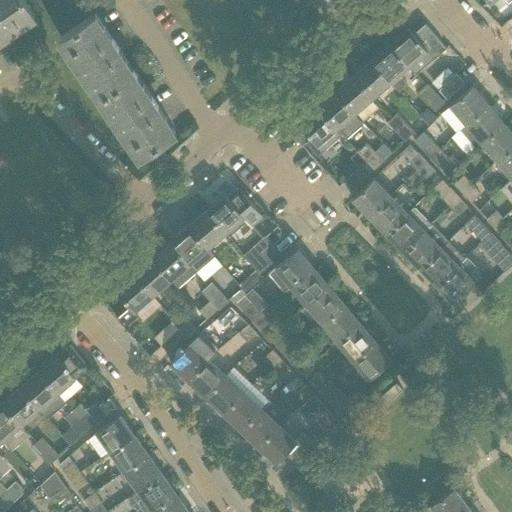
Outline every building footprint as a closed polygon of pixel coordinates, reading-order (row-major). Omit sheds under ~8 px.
[(24,0),(0,0),(0,39),(35,16),(24,0)] [(60,37),(100,96),(135,72),(96,13),(60,37)] [(408,29),(390,44),(409,66),(428,50),(435,58),(446,47),(425,23),(414,33),(408,27),(407,28),(408,29)] [(390,44),(372,60),(391,82),(399,91),(408,83),(400,74),(409,66),(390,44)] [(372,60),(354,76),(373,98),(391,82),(372,60)] [(135,72),(100,96),(139,154),(175,130),(135,72)] [(455,74),(438,90),(447,99),(464,82),(457,75),(455,74)] [(354,76),(335,92),(359,119),(362,122),(379,107),(378,107),(371,99),(373,98),(354,76)] [(428,85),(418,94),(426,102),(435,93),(428,85)] [(452,104),(467,122),(487,105),(472,87),(473,86),(473,85),(450,104),(451,105),(452,104)] [(335,92),(318,107),(342,135),(359,119),(335,92)] [(435,93),(426,102),(435,111),(444,102),(435,93)] [(476,145),(482,140),(503,123),(487,105),(467,122),(460,127),(476,145)] [(299,121),(298,122),(313,139),(308,144),(318,155),(342,135),(318,107),(300,122),(299,121)] [(396,114),(387,122),(395,131),(404,122),(396,114)] [(404,122),(395,131),(404,139),(412,131),(404,122)] [(482,140),(498,159),(511,146),(511,133),(503,123),(482,140)] [(421,149),(429,158),(439,149),(431,140),(421,149)] [(366,142),(357,151),(357,152),(365,160),(373,152),(375,151),(366,142)] [(511,146),(498,159),(511,175),(511,146)] [(439,149),(429,158),(438,167),(448,158),(439,149)] [(373,152),(365,160),(374,169),(383,160),(375,151),(373,152)] [(408,161),(416,170),(426,161),(418,152),(408,161)] [(426,161),(416,170),(425,179),(435,171),(426,161)] [(345,180),(353,189),(370,172),(362,164),(345,180)] [(454,184),(462,193),(471,184),(463,175),(454,184)] [(354,198),(370,215),(389,196),(373,180),(374,179),(373,178),(352,198),(353,199),(354,198)] [(471,184),(462,193),(471,202),(480,193),(471,184)] [(440,196),(448,205),(457,196),(450,188),(440,196)] [(225,196),(207,211),(224,231),(242,216),(249,224),(261,214),(240,189),(239,190),(240,191),(234,195),(229,200),(225,194),(224,195),(225,196)] [(370,215),(387,232),(406,213),(389,196),(370,215)] [(457,196),(448,205),(457,215),(467,206),(457,196)] [(406,213),(387,232),(404,249),(423,230),(430,223),(413,206),(406,213)] [(207,211),(189,226),(207,246),(224,231),(207,211)] [(486,220),(494,228),(504,219),(496,211),(486,220)] [(511,227),(504,219),(494,228),(503,238),(511,229),(511,227)] [(423,230),(404,249),(421,266),(447,240),(430,223),(423,230)] [(473,232),(481,240),(491,232),(483,223),(473,232)] [(189,226),(170,242),(188,262),(196,272),(215,256),(207,246),(191,228),(189,226)] [(491,232),(481,240),(490,250),(500,241),(491,232)] [(265,237),(243,256),(259,273),(274,260),(276,258),(280,254),(265,237)] [(447,240),(421,266),(438,283),(464,258),(447,240)] [(170,242),(152,258),(169,278),(177,288),(196,272),(188,262),(170,242)] [(285,291),(292,285),(313,268),(298,250),(299,249),(298,248),(269,272),(285,291)] [(464,258),(438,283),(455,300),(453,301),(454,302),(455,301),(464,310),(482,293),(473,283),(475,281),(474,281),(469,276),(477,268),(465,256),(464,258)] [(152,258),(134,273),(151,294),(169,278),(152,258)] [(292,285),(307,303),(328,286),(313,268),(292,285)] [(151,294),(134,273),(116,288),(116,287),(114,289),(120,295),(110,304),(127,324),(138,314),(134,309),(151,294)] [(206,288),(202,291),(210,300),(219,292),(211,284),(207,287),(206,288)] [(307,303),(323,321),(343,304),(328,286),(307,303)] [(219,292),(210,300),(215,306),(217,307),(218,308),(226,300),(225,299),(219,292)] [(244,311),(243,311),(251,320),(252,319),(260,312),(261,311),(253,302),(244,311)] [(323,321),(338,340),(359,323),(343,304),(323,321)] [(252,319),(251,320),(260,329),(261,329),(270,320),(261,311),(260,312),(252,319)] [(171,319),(179,327),(187,320),(179,312),(171,319)] [(187,320),(179,327),(186,336),(194,329),(187,320)] [(248,323),(239,332),(248,341),(257,333),(248,323)] [(338,340),(354,358),(374,341),(359,323),(338,340)] [(161,345),(168,353),(169,354),(187,337),(179,328),(161,345)] [(184,348),(170,363),(171,363),(172,362),(189,378),(207,359),(208,359),(216,350),(198,334),(190,341),(184,348)] [(276,347),(284,355),(294,345),(286,337),(276,347)] [(374,341),(354,358),(369,377),(368,378),(369,378),(392,359),(391,359),(390,359),(374,341)] [(294,345),(284,355),(293,364),(303,355),(294,345)] [(56,392),(74,377),(75,378),(76,377),(75,376),(88,366),(70,346),(58,356),(57,355),(56,356),(57,357),(56,357),(53,354),(42,362),(46,366),(38,372),(56,392)] [(272,350),(263,359),(271,367),(280,358),(272,350)] [(271,367),(281,377),(290,368),(280,358),(271,367)] [(189,378),(207,395),(225,375),(208,359),(207,359),(189,378)] [(225,375),(207,395),(224,411),(243,392),(251,383),(233,367),(225,375)] [(21,387),(38,408),(47,418),(65,403),(56,392),(38,372),(21,387)] [(318,372),(309,381),(318,390),(327,382),(318,372)] [(327,382),(318,390),(321,393),(344,417),(355,406),(332,382),(329,379),(327,382)] [(396,382),(378,398),(385,406),(403,390),(396,382)] [(305,385),(296,393),(305,402),(313,394),(314,393),(305,385)] [(21,387),(3,402),(20,423),(38,408),(21,387)] [(224,411),(242,428),(260,408),(243,392),(224,411)] [(305,402),(298,408),(309,419),(323,405),(313,394),(305,402)] [(100,404),(99,405),(106,414),(110,411),(115,408),(112,402),(109,398),(104,401),(100,404)] [(3,402),(0,404),(0,437),(1,439),(20,423),(3,402)] [(80,403),(73,410),(81,419),(89,427),(96,420),(80,403)] [(242,428),(259,444),(278,424),(260,408),(242,428)] [(97,432),(87,439),(101,457),(111,450),(133,434),(119,416),(121,415),(120,414),(103,425),(96,431),(97,432)] [(81,419),(62,436),(65,439),(70,444),(89,427),(81,419)] [(278,424),(259,444),(277,460),(276,461),(276,462),(285,453),(294,462),(314,444),(303,434),(297,440),(296,440),(295,441),(278,424)] [(111,450),(125,469),(147,454),(133,434),(111,450)] [(32,447),(40,455),(49,446),(41,438),(32,447)] [(49,446),(40,455),(48,465),(58,456),(49,446)] [(125,469),(118,475),(124,483),(132,478),(139,488),(160,473),(147,454),(125,469)] [(69,456),(59,464),(62,468),(69,479),(80,472),(72,461),(69,456)] [(2,475),(0,477),(0,483),(5,489),(14,480),(15,480),(7,471),(2,475)] [(0,511),(1,511),(23,492),(21,490),(23,488),(15,480),(5,489),(0,483),(0,477),(2,475),(0,472),(0,511)] [(80,472),(69,479),(77,490),(87,483),(80,472)] [(139,488),(127,496),(138,511),(147,511),(153,508),(174,493),(160,473),(139,488)] [(73,496),(65,485),(54,492),(61,504),(73,496)] [(461,511),(467,508),(453,488),(454,488),(453,486),(429,504),(430,505),(424,509),(425,511),(461,511)] [(147,511),(188,511),(174,493),(153,508),(147,511)] [(84,500),(91,511),(105,511),(106,511),(94,494),(84,500)]
